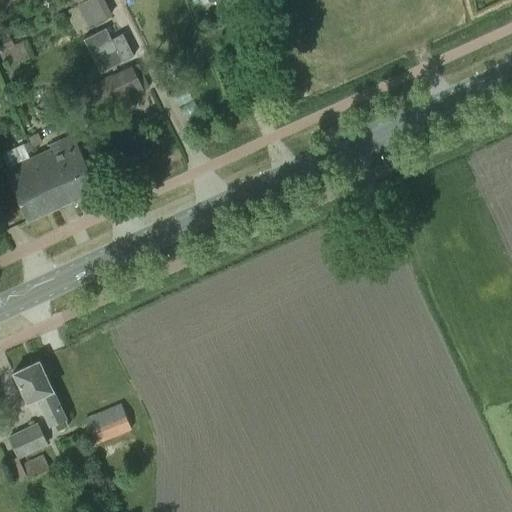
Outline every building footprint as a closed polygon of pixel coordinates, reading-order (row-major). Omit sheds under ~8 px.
[(87,27),(113,12),(106,0),(87,0),(76,7),(87,27)] [(99,56),(139,39),(122,0),(107,0),(114,14),(101,20),(105,30),(91,36),(99,56)] [(9,35),(0,39),(0,46),(1,49),(13,44),(9,35)] [(149,87),(138,63),(85,87),(96,111),(149,87)] [(38,132),(28,137),(32,146),(42,142),(38,132)] [(98,189),(73,135),(50,145),(52,149),(40,155),(62,205),(98,189)] [(62,205),(40,155),(4,171),(27,221),(62,205)] [(13,372),(21,390),(27,402),(37,397),(50,426),(65,418),(38,360),(13,372)] [(132,430),(123,407),(86,422),(96,444),(132,430)] [(9,437),(18,457),(46,444),(37,424),(9,437)] [(21,464),(28,477),(48,467),(42,454),(21,464)]
